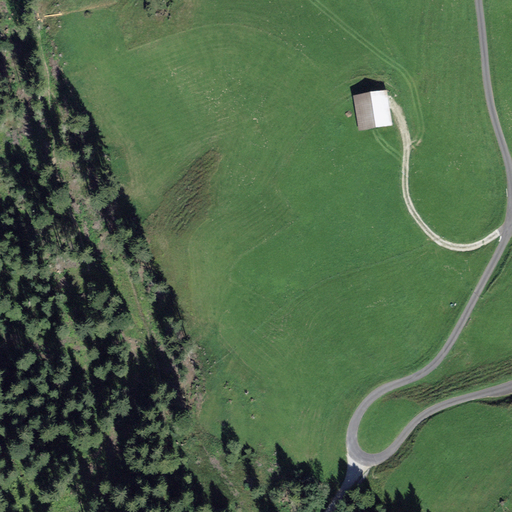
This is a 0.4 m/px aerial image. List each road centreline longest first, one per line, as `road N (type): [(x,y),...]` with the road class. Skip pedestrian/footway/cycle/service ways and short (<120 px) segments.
road 1 (track): [(511,384),(432,409),(375,459),(362,459),(351,436),(373,394),(423,372),(447,347),(511,221)]
road 2 (track): [(511,223),(470,246),(429,233),(407,199),(397,108)]
road 3 (track): [(511,179),(488,92),(478,0)]
